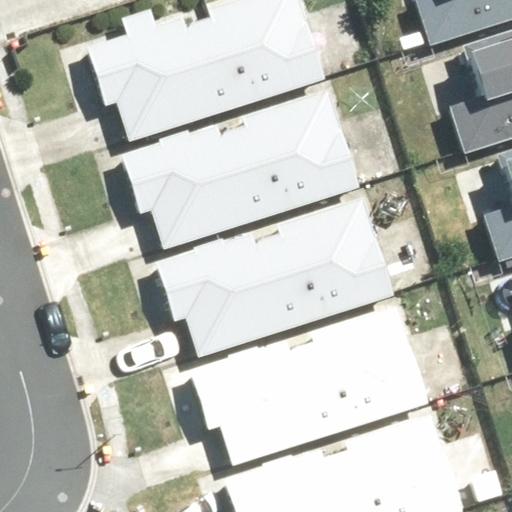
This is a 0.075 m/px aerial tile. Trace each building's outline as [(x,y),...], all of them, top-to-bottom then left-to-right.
[(125,148),(147,144),(326,86),(300,0),(240,0),(73,52),(94,118),(114,112),(125,148)] [(408,6),(423,53),(511,23),(511,0),(399,0),(402,8),(408,6)] [(444,114),(460,161),(511,144),(511,37),(423,67),(439,116),(444,114)] [(160,257),(182,253),(361,196),(331,92),(108,162),(129,228),(149,221),(160,257)] [(478,222),(493,268),(511,262),(511,155),(456,174),(472,224),(478,222)] [(201,366),(223,362),(402,304),(371,201),(149,270),(170,336),(190,330),(201,366)] [(511,331),(511,276),(495,282),(511,332),(511,331)] [(231,474),(252,470),(432,412),(401,309),(178,378),(199,444),(220,438),(231,474)] [(457,511),(429,417),(207,487),(214,511),(457,511)]
